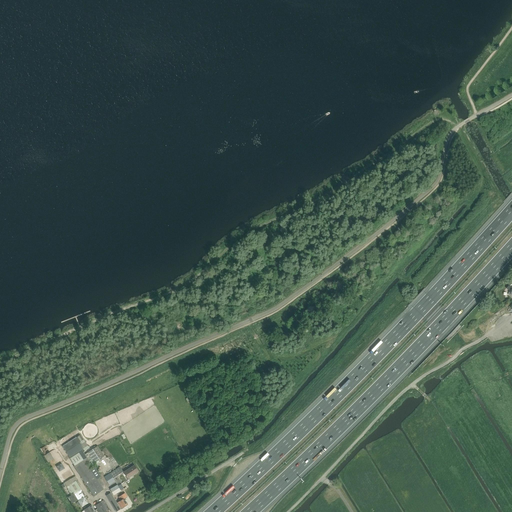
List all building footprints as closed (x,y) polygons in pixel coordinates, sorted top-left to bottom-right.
[(76,437),(62,446),(75,466),(87,458),(85,454),(83,451),(84,450),(81,446),(82,446),(80,442),(77,437),(76,437)] [(84,440),(80,442),(82,446),(81,446),(84,450),(85,451),(90,448),(88,445),(88,446),(84,439),(84,440)] [(87,453),(85,454),(87,458),(90,461),(93,464),(95,463),(98,460),(100,459),(104,456),(98,446),(88,453),(87,453)] [(48,462),(54,459),(50,452),(44,455),(48,462)] [(75,466),(74,466),(94,496),(104,490),(102,486),(104,485),(100,478),(101,477),(95,467),(91,470),(88,465),(91,463),(90,461),(87,458),(75,466)] [(128,478),(139,471),(134,465),(124,472),(128,478)] [(123,472),(120,467),(104,477),(110,485),(115,481),(113,478),(123,472)] [(78,500),(84,497),(81,492),(82,491),(76,481),(67,487),(71,494),(73,493),(78,500)] [(121,490),(124,488),(121,484),(118,486),(117,485),(110,489),(114,495),(121,491),(121,490)] [(120,509),(117,503),(111,493),(107,496),(116,511),(120,509)] [(124,499),(128,497),(125,493),(119,497),(121,500),(117,503),(120,509),(128,505),(124,499)] [(85,497),(78,501),(79,502),(81,505),(82,507),(88,503),(85,497)] [(107,511),(106,510),(109,508),(104,500),(95,505),(99,511),(107,511)]
